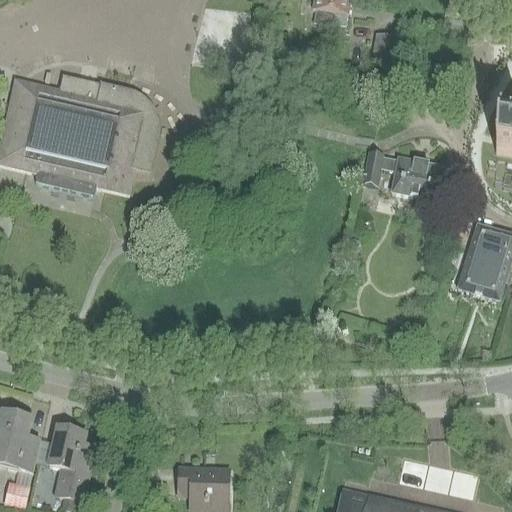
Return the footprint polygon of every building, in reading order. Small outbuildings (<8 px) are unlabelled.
[(359,2),(350,0),(348,0),(314,0),(312,14),(335,17),(333,29),(345,31),(347,19),(349,8),(358,9),(359,2)] [(462,22),(465,0),(448,0),(446,19),(462,22)] [(376,37),(371,70),(388,73),(394,40),(376,37)] [(0,169),(37,177),(35,187),(93,200),(96,191),(128,199),(135,170),(148,173),(154,148),(156,134),(156,131),(156,130),(156,126),(155,123),(154,121),(153,118),(152,116),(150,112),(149,110),(147,108),(146,106),(140,101),(133,97),(126,95),(100,89),(100,88),(62,80),(59,95),(15,85),(0,149),(0,169)] [(511,129),(500,127),(498,137),(497,142),(497,147),(495,156),(511,158),(511,129)] [(367,160),(361,188),(378,191),(381,173),(384,162),(384,160),(368,157),(367,156),(367,160)] [(384,162),(381,173),(395,176),(391,197),(437,206),(443,171),(398,162),(397,164),(384,162)] [(468,228),(455,224),(448,247),(461,251),(468,228)] [(511,259),(511,239),(477,229),(457,294),(499,306),(511,259)] [(352,262),(357,260),(359,251),(357,247),(353,245),(348,247),(345,256),(348,261),(352,262)] [(0,471),(32,478),(40,444),(27,442),(31,424),(2,417),(0,424),(0,471)] [(56,500),(64,502),(80,505),(82,506),(94,453),(82,450),(85,439),(59,433),(57,433),(49,471),(62,474),(56,500)] [(227,511),(229,474),(178,473),(178,491),(190,491),(189,511),(227,511)] [(10,486),(5,509),(19,511),(24,511),(30,490),(16,487),(10,486)] [(421,511),(343,494),(338,511),(421,511)] [(78,511),(80,505),(64,502),(61,511),(78,511)]
